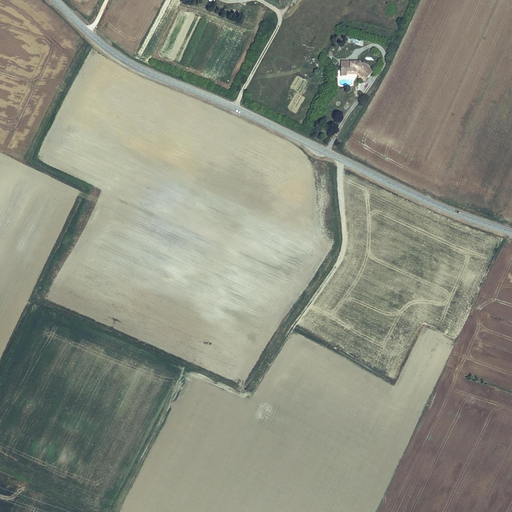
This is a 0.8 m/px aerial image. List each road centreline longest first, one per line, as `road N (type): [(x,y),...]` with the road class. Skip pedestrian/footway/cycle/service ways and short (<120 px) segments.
road 1 (tertiary): [(54,0),(129,62),(511,232)]
road 2 (track): [(337,157),(341,228),(331,267),(251,388),(233,389)]
